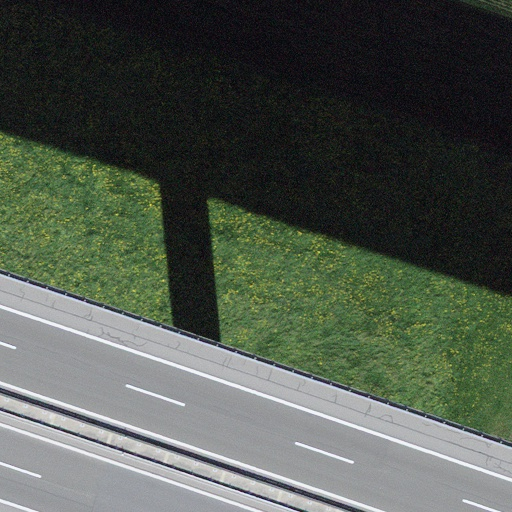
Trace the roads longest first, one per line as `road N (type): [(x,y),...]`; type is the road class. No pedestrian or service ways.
road 1 (motorway): [(493,511),(0,343)]
road 2 (motorway): [(0,463),(145,511)]
